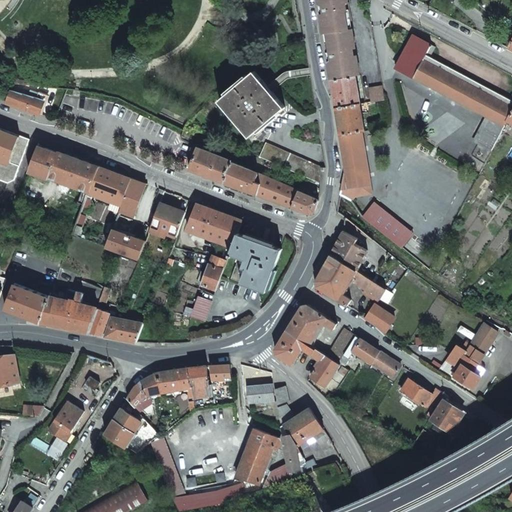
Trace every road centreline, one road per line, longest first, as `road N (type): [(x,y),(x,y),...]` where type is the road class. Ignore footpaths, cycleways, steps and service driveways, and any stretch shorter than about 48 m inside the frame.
road 1 (tertiary): [(0,116),(309,234)]
road 2 (residential): [(295,286),(511,428)]
road 3 (unclassified): [(306,0),(330,180),(323,216),(309,234)]
road 4 (unclassified): [(253,337),(335,426),(375,511)]
road 5 (residential): [(43,511),(141,355)]
road 6 (trunk): [(511,427),(358,511)]
road 7 (tertiary): [(141,355),(0,333)]
road 8 (residential): [(392,0),(511,62)]
